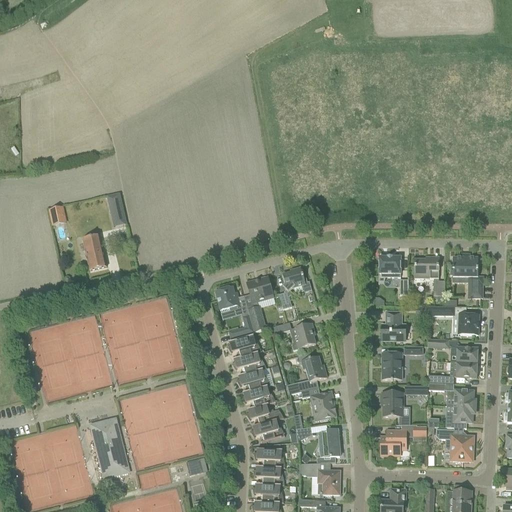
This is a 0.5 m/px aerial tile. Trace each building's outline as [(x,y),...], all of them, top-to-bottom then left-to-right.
[(119,196),(110,198),(114,216),(123,214),(119,196)] [(62,209),(48,212),(52,227),(59,226),(66,224),(64,219),(62,209)] [(89,273),(106,269),(99,237),(82,241),(89,273)] [(468,260),(468,258),(462,258),(462,260),(452,260),(452,272),(450,272),(450,278),(453,278),(453,285),(467,285),(467,300),(482,300),(482,287),(483,287),(483,279),(478,279),(478,260),(468,260)] [(392,259),(386,259),(378,259),(378,286),(379,286),(379,285),(383,285),(385,279),(400,279),(400,259),(392,259)] [(438,283),(438,260),(426,260),(426,262),(414,262),(414,279),(429,279),(429,280),(434,281),(433,298),(437,298),(437,304),(443,304),(443,298),(444,298),(444,283),(438,283)] [(302,277),(300,270),(290,273),(291,275),(282,277),(284,286),(282,289),(286,292),(284,293),(286,295),(279,297),(279,299),(280,304),(281,304),(283,311),(291,308),(288,298),(292,295),(290,293),(292,291),(302,288),(304,295),(311,293),(309,284),(307,284),(306,280),(304,279),(303,280),(302,277)] [(267,279),(266,279),(264,278),(261,279),(260,281),(246,285),(252,306),(273,300),(279,299),(279,297),(278,295),(272,297),(267,279)] [(399,297),(407,297),(407,282),(399,282),(399,297)] [(229,313),(236,311),(237,315),(241,314),(245,330),(229,334),(231,341),(254,335),(248,313),(244,298),(238,300),(238,299),(235,300),(232,289),(215,294),(220,313),(229,311),(229,313)] [(428,318),(428,309),(416,309),(416,318),(428,318)] [(454,317),(454,310),(428,309),(428,318),(454,318),(454,320),(458,321),(457,337),(478,338),(479,317),(465,317),(454,317)] [(259,310),(248,313),(254,335),(266,331),(259,310)] [(402,315),(396,315),(386,315),(386,328),(382,328),(382,343),(405,343),(406,326),(402,326),(402,315)] [(277,335),(291,331),(289,324),(275,328),(277,335)] [(313,338),(315,337),(311,326),(294,330),(299,351),(315,346),(313,338)] [(258,345),(255,342),(254,338),(228,345),(230,345),(230,348),(226,350),(230,357),(231,356),(236,354),(238,360),(233,362),(257,355),(261,354),(261,351),(259,348),(258,345)] [(428,341),(427,350),(449,350),(449,342),(428,341)] [(422,357),(423,349),(404,349),(403,356),(422,357)] [(451,350),(451,356),(457,356),(456,365),(476,366),(477,364),(477,363),(477,359),(477,358),(477,351),(463,351),(457,350),(451,350)] [(262,362),(259,359),(257,355),(233,362),(234,362),(235,365),(231,367),(235,373),(236,373),(241,371),(243,377),(238,379),(260,373),(259,372),(266,370),(264,366),(262,362)] [(309,356),(297,359),(299,365),(301,364),(309,362),(310,362),(309,356)] [(402,356),(392,356),(382,356),(381,382),(390,382),(390,383),(403,383),(402,356)] [(323,367),(321,368),(318,359),(310,362),(309,362),(301,364),(303,373),(305,372),(309,385),(327,380),(323,367)] [(450,378),(450,379),(453,379),(462,380),(476,380),(476,373),(477,372),(477,368),(476,367),(476,366),(456,365),(450,364),(450,378)] [(267,381),(265,377),(260,373),(238,379),(239,379),(240,381),(236,384),(240,390),(246,388),(247,394),(242,395),(242,396),(266,389),(265,388),(270,387),(270,385),(267,381)] [(428,378),(428,386),(442,386),(442,378),(428,378)] [(301,395),(306,393),(304,383),(286,388),(289,397),(301,394),(301,395)] [(427,397),(427,389),(405,388),(405,397),(427,397)] [(272,397),(270,394),(266,389),(242,396),(244,396),(244,398),(240,401),(244,407),(245,407),(251,405),(252,411),(247,412),(247,413),(269,406),(275,404),(275,402),(274,399),(272,397)] [(473,394),(459,393),(446,393),(446,398),(450,398),(450,401),(453,401),(453,409),(475,410),(475,403),(472,403),(473,394)] [(334,409),(331,394),(319,397),(310,399),(314,424),(328,422),(328,419),(335,418),(335,416),(336,416),(334,409)] [(404,396),(391,395),(381,395),(381,409),(383,409),(383,419),(403,419),(404,396)] [(278,412),(274,413),(269,406),(247,413),(248,413),(249,415),(245,418),(249,424),(250,424),(250,423),(255,422),(257,428),(252,429),(276,423),(276,422),(283,420),(278,412)] [(474,416),(475,410),(453,409),(453,416),(449,416),(447,417),(446,430),(453,430),(453,431),(466,431),(466,425),(471,425),(472,416),(474,416)] [(427,429),(438,430),(438,421),(428,420),(427,429)] [(116,424),(115,424),(114,422),(109,423),(110,425),(91,430),(98,455),(100,455),(106,477),(125,472),(120,450),(122,449),(116,424)] [(279,428),(277,425),(276,423),(252,429),(252,430),(253,429),(254,432),(250,434),(254,441),(254,440),(260,439),(261,445),(260,445),(270,443),(284,438),(284,435),(282,432),(279,428)] [(301,424),(294,425),(295,432),(303,431),(301,424)] [(405,446),(405,439),(413,439),(413,444),(426,444),(426,430),(417,430),(417,428),(401,428),(401,434),(387,434),(387,440),(381,446),(381,458),(399,458),(399,446),(405,446)] [(309,439),(312,439),(311,430),(303,431),(295,432),(297,446),(299,444),(302,442),(306,440),(309,439)] [(337,432),(317,435),(319,460),(320,460),(320,466),(335,465),(335,459),(339,459),(337,432)] [(451,438),(451,432),(436,432),(436,438),(439,442),(445,442),(445,450),(448,453),(449,453),(449,463),(470,464),(472,462),(473,439),(451,438)] [(280,453),(266,452),(256,452),(258,452),(257,455),(253,456),(255,464),(255,463),(261,463),(261,469),(256,469),(280,471),(280,470),(285,470),(285,467),(284,463),(283,459),(280,453)] [(203,460),(186,464),(189,477),(207,473),(203,460)] [(340,473),(320,473),(320,466),(299,467),(300,477),(305,478),(307,480),(316,479),(316,486),(318,486),(318,488),(318,492),(320,493),(322,495),(322,497),(339,497),(339,496),(341,495),(341,490),(339,489),(340,473)] [(280,473),(280,471),(256,469),(256,470),(257,470),(257,472),(252,474),(254,481),(255,481),(260,481),(260,487),(255,487),(278,488),(284,488),(284,486),(284,482),(282,477),(280,473)] [(278,488),(255,487),(256,487),(256,490),(251,491),(253,498),(254,498),(260,498),(259,504),(254,504),(276,505),(283,505),(283,501),(283,498),(281,493),(278,490),(278,488)] [(405,511),(405,492),(390,491),(390,503),(381,503),(380,511),(402,511),(403,511),(405,511)] [(470,511),(471,494),(453,493),(452,511),(470,511)]
